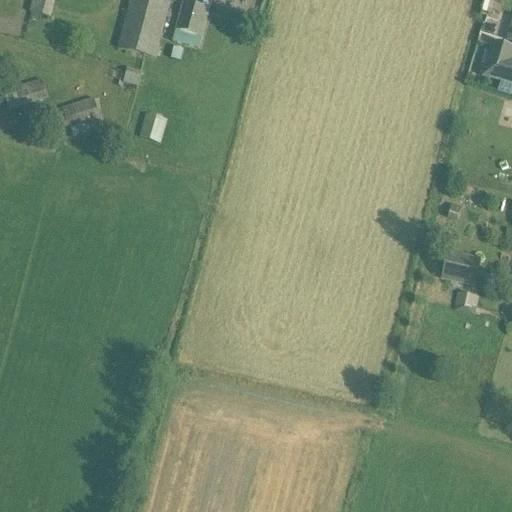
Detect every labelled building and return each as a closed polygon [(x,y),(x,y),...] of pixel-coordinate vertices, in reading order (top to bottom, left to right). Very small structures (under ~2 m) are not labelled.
[(51,19),(55,0),(33,0),(30,13),(51,19)] [(156,61),(171,2),(163,0),(132,0),(119,51),(156,61)] [(199,51),(210,11),(183,3),(172,43),(199,51)] [(511,47),(492,42),(482,77),(511,86),(511,47)] [(184,53),(174,51),(173,57),(172,61),(181,63),(182,59),(184,53)] [(138,88),(142,74),(127,70),(123,84),(138,88)] [(9,112),(48,101),(42,80),(3,92),(9,112)] [(511,105),(479,97),(476,109),(511,118),(511,105)] [(69,129),(100,119),(94,99),(62,109),(66,121),(59,123),(61,130),(69,127),(69,129)] [(160,145),(167,122),(146,116),(139,139),(160,145)] [(448,219),(455,221),(459,209),(452,207),(448,219)] [(460,257),(460,253),(448,251),(443,276),(475,283),(480,261),(460,257)] [(473,316),(478,298),(458,293),(454,312),(473,316)]
